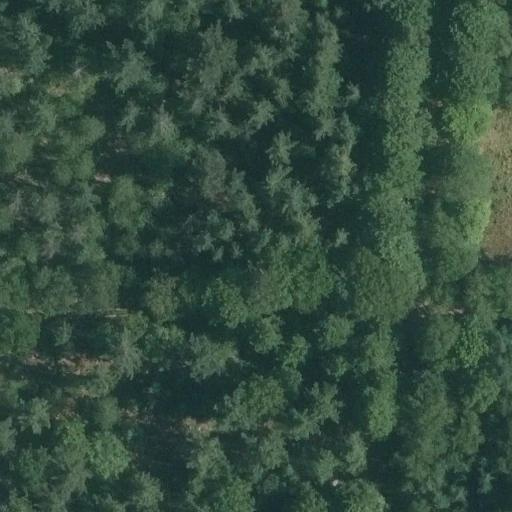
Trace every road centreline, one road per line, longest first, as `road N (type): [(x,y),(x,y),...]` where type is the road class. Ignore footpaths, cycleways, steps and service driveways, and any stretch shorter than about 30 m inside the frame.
road 1 (track): [(385,511),(411,324),(438,0)]
road 2 (track): [(411,324),(0,320)]
